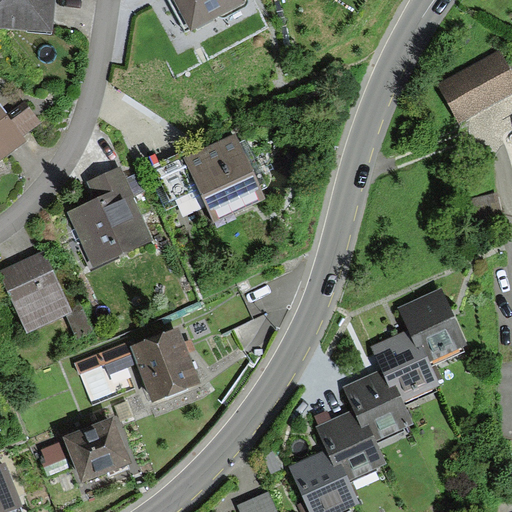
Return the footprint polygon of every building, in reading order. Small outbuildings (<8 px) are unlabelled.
[(0,0),(0,30),(52,37),(56,0),(0,0)] [(172,0),(191,36),(246,6),(242,0),(172,0)] [(511,98),(511,73),(502,54),(438,89),(459,127),(511,98)] [(0,107),(0,164),(13,155),(27,145),(23,139),(41,126),(25,104),(7,117),(0,107)] [(190,158),(184,161),(201,199),(214,227),(266,205),(236,138),(206,151),(190,158)] [(184,161),(190,158),(187,153),(142,174),(161,217),(201,199),(184,161)] [(87,183),(95,202),(130,187),(121,169),(87,183)] [(90,204),(68,214),(94,273),(153,245),(133,201),(135,200),(130,187),(95,202),(90,204)] [(21,264),(0,273),(0,278),(27,337),(67,319),(73,316),(54,273),(44,253),(21,264)] [(63,269),(54,273),(73,316),(67,319),(77,340),(93,333),(63,269)] [(442,291),(398,310),(409,333),(418,353),(423,351),(431,367),(468,351),(452,314),(442,291)] [(215,307),(227,335),(259,321),(247,293),(215,307)] [(179,331),(130,350),(153,407),(202,388),(193,366),(179,331)] [(399,337),(371,350),(381,372),(390,394),(397,391),(405,408),(442,392),(431,367),(423,351),(418,353),(409,333),(399,337)] [(371,376),(343,388),(353,412),(362,433),(370,430),(377,445),(414,429),(405,408),(397,391),(390,394),(381,372),(371,376)] [(316,428),(327,452),(336,472),(342,469),(349,485),(387,469),(377,445),(370,430),(362,433),(353,412),(343,416),(316,428)] [(113,422),(63,442),(82,488),(132,468),(113,422)] [(67,460),(60,445),(42,452),(48,467),(67,460)] [(315,457),(289,468),(308,511),(349,511),(359,508),(349,485),(342,469),(336,472),(327,452),(315,457)] [(7,468),(0,470),(0,511),(20,511),(23,511),(9,475),(7,468)] [(236,506),(238,511),(277,511),(268,492),(236,506)]
